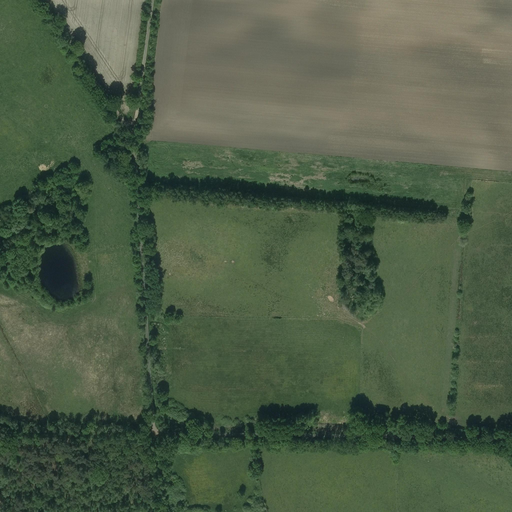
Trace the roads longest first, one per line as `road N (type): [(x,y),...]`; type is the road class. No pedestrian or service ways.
road 1 (unclassified): [(134,130),(154,433),(511,444)]
road 2 (unclassified): [(41,0),(134,130)]
road 3 (unclassified): [(134,130),(152,0)]
